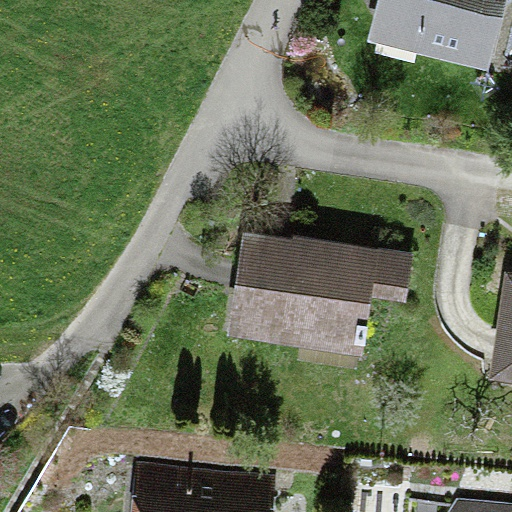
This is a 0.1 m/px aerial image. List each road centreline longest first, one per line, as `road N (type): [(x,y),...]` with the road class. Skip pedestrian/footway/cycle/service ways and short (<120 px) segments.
road 1 (residential): [(233,129),(108,316),(43,379)]
road 2 (residential): [(233,129),(511,172)]
road 3 (residential): [(290,0),(233,129)]
